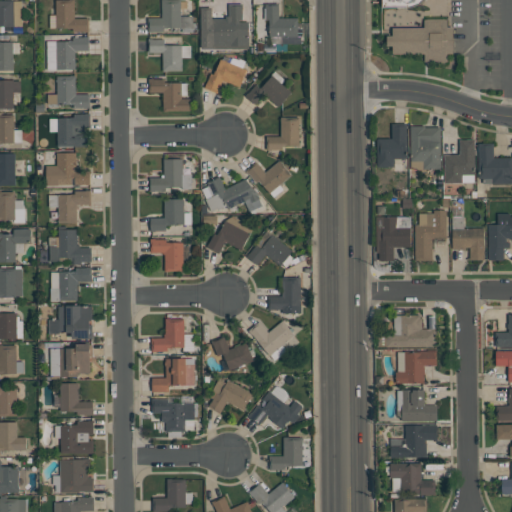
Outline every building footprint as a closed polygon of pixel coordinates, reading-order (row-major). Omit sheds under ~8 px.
[(22,1),(0,0),(0,32),(13,33),(13,27),(22,27),(22,1)] [(69,0),(56,0),(56,15),(50,15),(50,30),(89,29),(89,18),(75,18),(74,0),(69,0)] [(149,32),(195,31),(194,16),(181,16),(180,0),(161,0),(162,17),(148,18),(149,32)] [(243,6),(229,5),(229,18),(210,18),(210,38),(230,38),(230,45),(249,45),(249,21),(242,21),(243,6)] [(267,6),(268,43),(299,42),(299,18),(279,18),(279,5),(267,6)] [(393,28),(393,36),(387,35),(387,47),(393,47),(393,54),(424,54),(424,62),(447,63),(447,54),(453,54),(453,27),(447,27),(447,19),(424,19),(424,28),(393,28)] [(47,41),(47,70),(76,70),(75,51),(89,51),(89,36),(57,36),(57,41),(47,41)] [(182,71),(182,58),(190,58),(191,45),(165,45),(165,39),(149,39),(149,53),(163,53),(163,71),(182,71)] [(20,41),(0,40),(0,69),(13,70),(13,53),(19,53),(20,41)] [(241,87),(247,69),(218,59),(207,89),(219,93),(223,81),(241,87)] [(257,84),(246,95),(255,105),(266,95),(277,107),(292,93),(281,83),(284,80),(276,71),(260,87),(257,84)] [(75,76),(57,76),(57,94),(47,94),(48,106),(90,106),(90,94),(75,94),(75,76)] [(0,108),(14,109),(14,92),(21,92),(21,79),(0,78),(0,108)] [(187,81),(149,80),(149,92),(163,93),(163,110),(190,111),(191,97),(187,97),(187,81)] [(57,146),(89,147),(89,114),(73,113),(73,118),(50,118),(50,132),(57,132),(57,146)] [(22,130),(14,130),(14,115),(0,114),(0,144),(21,145),(22,130)] [(267,148),(300,148),(299,117),(281,117),(281,136),(267,136),(267,148)] [(377,138),(377,167),(394,167),(394,159),(406,159),(407,123),(392,123),(392,138),(377,138)] [(441,127),(411,126),(410,169),(440,169),(441,127)] [(475,140),(460,140),(459,155),(445,154),(444,183),(462,183),(462,175),(474,175),(475,140)] [(511,158),(494,157),(494,143),(479,143),(479,184),(511,184),(511,158)] [(76,152),(56,153),(56,165),(46,165),(47,186),(90,185),(90,170),(77,171),(76,152)] [(0,185),(16,185),(15,153),(0,153),(0,185)] [(163,159),(164,177),(150,177),(150,192),(191,191),(191,170),(183,170),(182,159),(163,159)] [(266,172),(257,163),(249,170),(271,195),(293,176),(279,160),(266,172)] [(248,177),(225,188),(220,177),(208,183),(215,197),(207,201),(213,214),(243,199),(250,212),(262,206),(248,177)] [(0,222),(25,222),(24,200),(15,200),(15,191),(0,191),(0,222)] [(77,223),(77,205),(91,204),(91,193),(49,193),(49,207),(58,207),(59,223),(77,223)] [(151,218),(151,231),(166,231),(166,225),(191,225),(191,212),(184,212),(184,199),(164,199),(164,218),(151,218)] [(447,210),(434,210),(434,214),(416,214),(416,261),(432,261),(432,239),(446,239),(447,210)] [(226,241),(241,250),(253,227),(228,214),(209,248),(219,254),(226,241)] [(488,225),(488,260),(504,260),(504,248),(508,248),(507,240),(511,239),(511,214),(497,214),(497,224),(488,225)] [(411,247),(410,216),(377,217),(377,261),(394,261),(394,247),(411,247)] [(484,228),(463,228),(463,216),(452,217),(453,249),(469,249),(470,260),(484,260),(484,228)] [(49,237),(49,260),(72,259),(72,263),(91,263),(91,247),(78,248),(77,229),(58,229),(58,237),(49,237)] [(0,262),(15,262),(15,243),(31,243),(31,231),(0,231),(0,262)] [(256,245),(247,257),(258,265),(266,254),(281,265),(292,250),(272,235),(262,249),(256,245)] [(184,271),(183,242),(167,243),(167,239),(150,239),(151,254),(164,254),(165,271),(184,271)] [(0,298),(22,299),(23,268),(0,267),(0,298)] [(51,301),(78,300),(77,282),(91,281),(91,270),(50,271),(51,301)] [(301,280),(283,279),(282,296),(269,296),(268,309),(282,310),(282,313),(300,313),(301,280)] [(91,306),(59,306),(59,320),(48,320),(48,333),(72,333),(72,339),(91,339),(91,306)] [(0,338),(23,339),(23,321),(17,321),(17,313),(0,312),(0,338)] [(437,346),(436,329),(422,329),(422,315),(393,315),(394,334),(385,335),(385,348),(437,346)] [(496,347),(511,347),(511,315),(508,315),(507,332),(496,332),(496,347)] [(152,350),(193,349),(193,334),(185,334),(184,318),(165,319),(166,337),(152,338),(152,350)] [(268,332),(260,322),(249,331),(273,362),(287,351),(282,345),(295,336),(283,321),(268,332)] [(212,342),(218,357),(223,355),(229,370),(254,361),(246,342),(229,349),(224,337),(212,342)] [(16,361),(16,344),(0,344),(0,376),(24,376),(24,361),(16,361)] [(90,344),(76,344),(76,348),(50,349),(50,376),(91,375),(90,344)] [(511,382),(511,350),(495,351),(496,366),(508,366),(508,382),(511,382)] [(397,352),(397,384),(424,383),(424,365),(437,365),(436,351),(397,352)] [(169,386),(195,385),(194,358),(165,359),(166,378),(152,378),(152,392),(169,392),(169,386)] [(208,407),(222,412),(226,402),(245,410),(252,392),(220,379),(208,407)] [(0,415),(16,416),(17,384),(0,383),(0,415)] [(79,383),(60,383),(60,395),(54,395),(53,412),(93,413),(93,401),(79,401),(79,383)] [(249,418),(259,425),(266,416),(283,429),(289,420),(293,422),(304,407),(295,400),(290,406),(283,401),(288,394),(275,384),(249,418)] [(402,421),(437,421),(437,405),(424,405),(424,390),(402,389),(402,421)] [(511,420),(511,389),(509,390),(509,406),(498,406),(498,421),(511,420)] [(195,401),(152,401),(152,413),(162,413),(162,422),(167,422),(166,432),(185,432),(185,419),(195,419),(195,401)] [(17,422),(0,422),(0,451),(26,451),(26,437),(17,437),(17,422)] [(94,453),(94,423),(61,423),(61,453),(94,453)] [(390,457),(425,458),(426,440),(437,440),(437,426),(405,425),(405,439),(390,439),(390,457)] [(511,426),(496,426),(497,439),(511,439),(511,457),(511,456),(511,426)] [(270,456),(270,468),(302,468),(303,438),(284,437),(283,456),(270,456)] [(94,492),(94,476),(90,476),(90,459),(60,459),(60,476),(54,476),(54,493),(94,492)] [(19,467),(1,466),(1,461),(0,460),(0,492),(19,493),(19,467)] [(511,461),(511,462),(511,478),(501,479),(501,494),(511,493),(511,461)] [(421,463),(391,463),(390,493),(435,494),(435,480),(421,480),(421,463)] [(167,498),(153,498),(154,511),(170,511),(170,508),(186,507),(186,501),(192,501),(192,492),(186,493),(186,479),(166,479),(167,498)] [(252,489),(267,511),(285,511),(282,506),(294,498),(284,482),(268,493),(261,484),(252,489)] [(213,502),(216,511),(251,511),(247,502),(230,509),(225,497),(213,502)] [(0,511),(27,511),(28,499),(0,498),(0,511)] [(80,511),(94,511),(94,499),(54,500),(54,511),(80,511)] [(395,511),(426,511),(426,499),(395,500),(395,511)]
